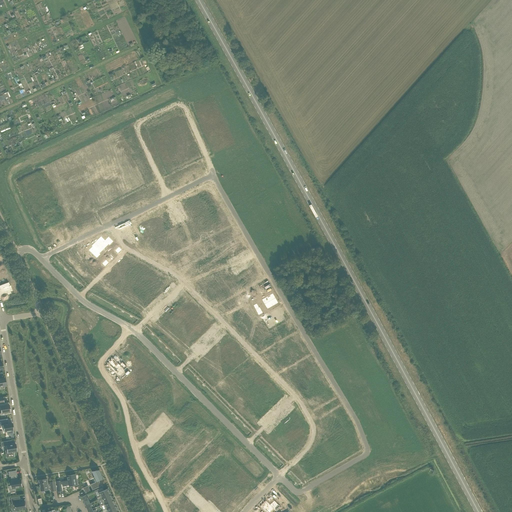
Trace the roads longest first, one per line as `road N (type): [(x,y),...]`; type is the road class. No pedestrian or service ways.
road 1 (primary): [(478,511),(199,0)]
road 2 (residential): [(278,475),(302,491),(367,448),(212,175)]
road 3 (track): [(0,110),(141,43),(130,11),(56,46)]
road 4 (residential): [(131,511),(42,312)]
road 5 (residential): [(212,175),(179,100),(133,122),(167,199)]
road 6 (residential): [(132,330),(105,355),(102,369),(123,401),(136,456),(163,511)]
road 7 (residential): [(132,330),(278,475)]
road 8 (residential): [(25,466),(1,318)]
